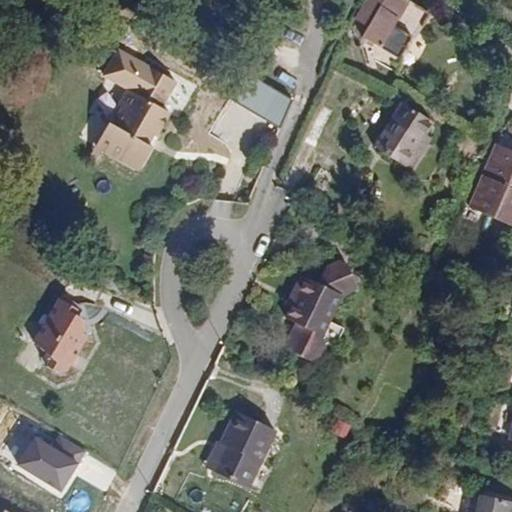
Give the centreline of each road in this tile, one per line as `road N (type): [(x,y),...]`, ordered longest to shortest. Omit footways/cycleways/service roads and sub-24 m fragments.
road 1 (track): [(241,261),(351,0)]
road 2 (residential): [(193,369),(241,261),(233,241),(191,231),(175,244),(168,276),(173,322)]
road 3 (residential): [(124,511),(193,369)]
